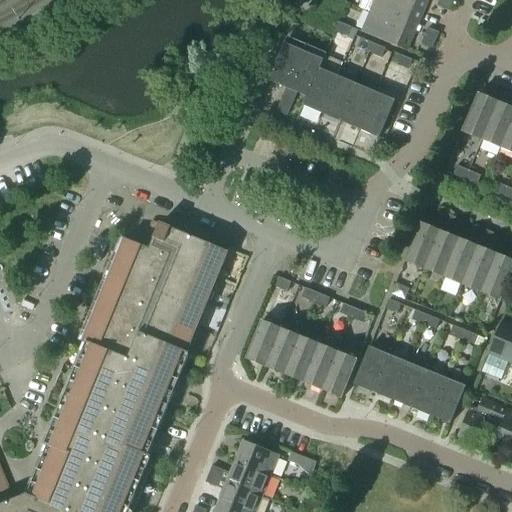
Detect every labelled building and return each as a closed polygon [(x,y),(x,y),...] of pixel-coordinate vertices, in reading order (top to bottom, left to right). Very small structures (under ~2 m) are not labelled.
[(423,14),(389,0),(374,0),(369,13),(415,33),(423,14)] [(389,0),(423,14),(428,0),(389,0)] [(448,11),(451,4),(442,0),(439,0),(437,6),(448,11)] [(406,52),(415,33),(369,13),(361,33),(406,52)] [(347,38),(351,29),(338,24),(334,33),(347,38)] [(435,41),(438,34),(427,29),(424,37),(435,41)] [(432,49),(435,41),(424,37),(421,44),(432,49)] [(369,54),(373,45),(361,39),(357,49),(369,54)] [(306,98),(318,69),(319,70),(323,61),(283,44),(267,82),(285,89),(275,113),(286,117),(296,94),(305,97),(306,98)] [(380,59),(384,50),(373,45),(369,54),(380,59)] [(407,70),(411,61),(399,56),(395,65),(407,70)] [(337,77),(319,70),(318,69),(306,98),(305,97),(301,106),(321,115),(337,77)] [(340,123),(356,86),(337,77),(321,115),(340,123)] [(359,131),(374,93),(356,86),(340,123),(359,131)] [(378,139),(394,102),(374,93),(359,131),(378,139)] [(481,141),(497,104),(477,95),(461,133),(481,141)] [(500,149),(511,120),(511,110),(497,104),(481,141),(500,149)] [(511,154),(511,120),(500,149),(511,154)] [(464,181),(468,172),(456,167),(452,176),(464,181)] [(476,186),(480,177),(468,172),(464,181),(476,186)] [(502,197),(506,188),(494,183),(490,192),(502,197)] [(511,201),(511,190),(506,188),(502,197),(511,201)] [(441,227),(446,215),(437,211),(432,223),(441,227)] [(450,231),(455,219),(446,215),(441,227),(450,231)] [(128,511),(135,494),(129,492),(137,470),(144,473),(150,458),(147,456),(153,443),(146,440),(155,419),(162,421),(173,392),(167,390),(176,367),(182,370),(189,355),(186,353),(191,340),(185,337),(193,316),(200,319),(212,290),(205,287),(214,266),(221,268),(227,253),(152,222),(146,237),(153,240),(149,250),(124,240),(118,256),(125,258),(116,280),(109,277),(97,306),(104,309),(95,330),(89,327),(82,343),(85,344),(79,358),(86,361),(77,383),(71,380),(59,409),(66,412),(57,433),(50,430),(44,446),(47,447),(41,460),(48,463),(39,485),(33,482),(27,496),(13,501),(0,470),(0,511),(128,511)] [(424,270),(439,233),(419,225),(404,262),(424,270)] [(479,243),(484,230),(475,227),(470,239),(479,243)] [(488,246),(493,234),(484,230),(479,243),(488,246)] [(442,278),(457,240),(439,233),(424,270),(442,278)] [(462,286),(477,248),(457,240),(442,278),(462,286)] [(480,293),(495,256),(477,248),(462,286),(480,293)] [(500,301),(511,271),(511,262),(495,256),(480,293),(500,301)] [(287,292),(291,283),(278,278),(274,288),(287,292)] [(313,303),(317,294),(305,289),(301,298),(313,303)] [(325,308),(329,299),(317,294),(313,303),(325,308)] [(396,315),(400,305),(388,300),(384,310),(396,315)] [(351,319),(355,310),(343,305),(339,314),(351,319)] [(363,324),(367,315),(355,310),(351,319),(363,324)] [(423,325),(427,316),(415,311),(411,321),(423,325)] [(435,330),(439,321),(427,316),(423,325),(435,330)] [(265,368),(281,331),(260,322),(245,360),(265,368)] [(511,363),(511,327),(501,323),(481,373),(500,381),(508,362),(511,363)] [(461,341),(464,332),(452,327),(449,336),(461,341)] [(285,376),(300,338),(281,331),(265,368),(285,376)] [(473,346),(477,337),(464,332),(461,341),(473,346)] [(303,383),(318,346),(300,338),(285,376),(303,383)] [(322,391),(337,354),(318,346),(303,383),(322,391)] [(373,394),(388,356),(369,348),(353,386),(373,394)] [(341,399),(357,362),(337,354),(322,391),(341,399)] [(392,401),(407,364),(388,356),(373,394),(392,401)] [(410,409),(426,371),(407,364),(392,401),(410,409)] [(429,417),(445,379),(426,371),(410,409),(429,417)] [(450,425),(465,387),(445,379),(429,417),(450,425)] [(477,402),(480,394),(472,391),(470,399),(477,402)] [(511,410),(481,399),(477,410),(469,407),(456,440),(473,447),(479,433),(495,439),(492,444),(510,452),(511,445),(511,410)] [(270,477),(278,456),(243,442),(235,463),(270,477)] [(298,466),(301,457),(290,453),(287,462),(298,466)] [(262,497),(270,477),(235,463),(227,482),(262,497)] [(219,479),(222,471),(211,467),(208,475),(219,479)] [(216,488),(219,479),(208,475),(205,483),(216,488)] [(241,511),(255,511),(262,497),(227,482),(218,503),(241,511)] [(241,511),(218,503),(214,511),(241,511)]
